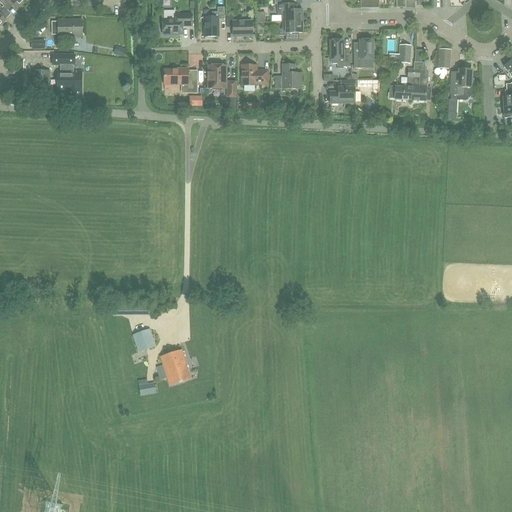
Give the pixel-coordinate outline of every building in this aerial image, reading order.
[(25,1),(23,0),(0,0),(0,2),(8,10),(12,5),(16,9),(25,1)] [(282,16),(282,22),(302,22),(302,10),(298,10),(298,4),(289,4),(277,4),(277,14),(279,16),(282,16)] [(212,17),(204,17),(204,37),(218,37),(218,20),(224,20),(224,7),(217,8),(217,12),(212,12),(212,17)] [(162,23),(161,25),(161,30),(162,31),(162,35),(164,35),(164,36),(170,36),(170,34),(182,34),(182,27),(192,27),(192,15),(175,15),(175,20),(162,20),(162,23)] [(226,15),(227,28),(233,28),(233,37),(252,36),(252,22),(233,22),(232,15),(226,15)] [(58,37),(82,37),(81,20),(58,21),(58,22),(52,22),(52,35),(58,34),(58,37)] [(302,22),(282,22),(282,29),(278,29),(278,36),(286,36),(286,33),(303,33),(302,22)] [(349,67),(349,54),(343,54),(343,41),(341,41),(339,39),(333,40),(332,41),(330,41),(330,62),(332,64),(337,64),(337,69),(343,69),(343,67),(349,67)] [(360,53),(353,53),(354,69),(366,69),(366,59),(373,59),(373,40),(370,40),(369,39),(364,39),(363,41),(360,41),(360,53)] [(32,49),(45,49),(44,41),(31,41),(32,49)] [(399,45),(398,63),(409,64),(410,46),(399,45)] [(434,57),(434,59),(435,61),(438,68),(449,69),(450,51),(441,50),(441,49),(440,49),(437,52),(435,54),(434,57)] [(52,54),(52,65),(60,65),(60,72),(57,72),(57,80),(57,93),(68,93),(67,97),(81,97),(81,72),(73,72),(73,65),(75,65),(75,54),(52,54)] [(506,90),(511,89),(511,60),(503,67),(511,78),(511,82),(510,84),(506,84),(506,90)] [(411,69),(410,101),(425,101),(430,101),(431,88),(426,87),(426,85),(426,83),(427,83),(428,74),(424,74),(425,63),(414,63),(414,70),(411,69)] [(275,77),(274,89),(300,89),(301,73),(294,73),(294,65),(283,65),(283,77),(275,77)] [(209,66),(208,88),(225,88),(226,66),(209,66)] [(242,66),(241,86),(256,86),(256,84),(267,84),(268,71),(256,71),(256,66),(242,66)] [(459,70),(458,73),(451,72),(450,95),(457,96),(457,100),(465,100),(470,96),(470,88),(471,88),(471,87),(473,87),(473,79),(471,79),(472,70),(466,70),(465,69),(461,68),(461,70),(459,70)] [(164,71),(164,85),(185,85),(185,93),(197,93),(197,80),(188,80),(188,69),(177,69),(177,71),(164,71)] [(394,100),(410,101),(411,69),(408,69),(407,84),(403,84),(403,87),(395,87),(390,87),(389,98),(394,98),(394,100)] [(32,71),(32,80),(32,96),(49,96),(49,71),(32,71)] [(352,80),(340,81),(340,88),(338,88),(338,92),(330,93),(330,103),(354,103),(354,88),(357,88),(357,80),(352,80)] [(227,97),(229,97),(236,97),(236,83),(228,83),(227,97)] [(503,107),(511,106),(511,95),(503,97),(503,107)] [(511,106),(503,107),(504,119),(511,117),(511,106)] [(151,314),(151,305),(109,305),(109,314),(151,314)] [(139,352),(156,346),(149,329),(132,335),(139,352)] [(182,350),(160,357),(163,365),(156,367),(161,380),(167,378),(169,385),(191,378),(182,350)] [(156,393),(154,383),(138,386),(140,396),(156,393)]
